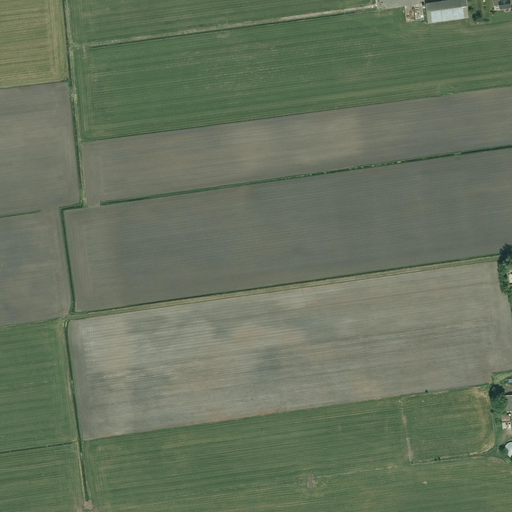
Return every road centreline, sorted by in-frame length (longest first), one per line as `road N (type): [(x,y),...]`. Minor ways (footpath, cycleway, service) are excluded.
road 1 (track): [(511,257),(61,317)]
road 2 (track): [(499,447),(487,456),(87,510)]
